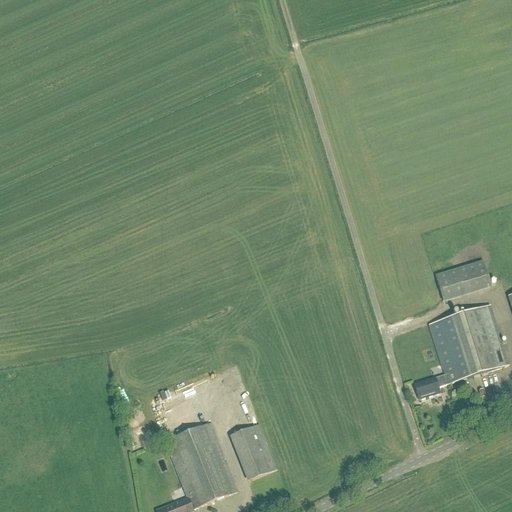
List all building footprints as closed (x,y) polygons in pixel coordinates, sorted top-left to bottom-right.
[(436,278),(444,305),(492,290),(484,263),(436,278)] [(489,309),(474,313),(429,327),(445,378),(415,388),(419,402),(440,396),(439,390),(493,373),(509,368),(503,346),(501,347),(489,309)] [(164,414),(180,409),(178,404),(162,409),(164,414)] [(193,511),(238,494),(212,426),(165,445),(188,502),(177,506),(177,505),(159,511),(193,511)] [(260,427),(230,439),(248,485),(278,473),(260,427)]
